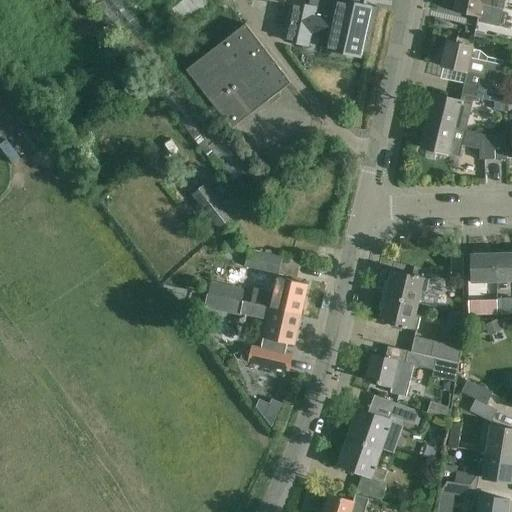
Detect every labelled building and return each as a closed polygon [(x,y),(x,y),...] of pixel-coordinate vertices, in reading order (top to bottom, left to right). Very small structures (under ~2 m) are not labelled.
[(85,0),(220,173),(206,184),(230,215),(266,188),(216,125),(146,34),(155,27),(134,0),(85,0)] [(192,0),(197,10),(217,0),(192,0)] [(235,4),(231,0),(221,0),(218,2),(226,11),(235,4)] [(294,5),(286,41),(307,46),(310,35),(330,39),(327,50),(360,57),(371,9),(364,7),(366,0),(347,0),(346,3),(333,1),(333,0),(311,0),(310,8),(294,5)] [(511,0),(456,0),(454,11),(478,17),(477,23),(499,28),(505,0),(511,0)] [(291,84),(245,25),(186,71),(232,130),(291,84)] [(441,67),(460,71),(467,73),(464,84),(481,88),(503,93),(500,67),(469,59),(471,48),(447,42),(441,67)] [(503,93),(481,88),(478,99),(495,103),(493,111),(504,113),(503,93)] [(434,95),(427,123),(492,138),(466,131),(472,105),(461,102),(434,95)] [(492,138),(427,123),(421,149),(459,157),(462,146),(480,150),(480,161),(492,160),(492,138)] [(495,138),(492,138),(492,160),(507,160),(506,138),(495,138)] [(235,222),(230,215),(206,184),(192,195),(221,233),(235,222)] [(245,267),(278,274),(282,258),(248,251),(245,267)] [(511,282),(511,253),(493,254),(495,283),(511,282)] [(495,283),(493,254),(471,255),(472,284),(495,283)] [(451,255),(451,275),(451,281),(463,280),(463,255),(451,255)] [(392,271),(386,296),(416,303),(434,307),(437,295),(426,292),(429,280),(392,271)] [(254,289),(251,304),(270,308),(301,315),(308,285),(277,278),(274,293),(254,289)] [(386,296),(380,322),(402,327),(402,328),(405,329),(405,328),(416,330),(417,331),(420,318),(413,316),(416,303),(386,296)] [(509,299),(495,300),(496,316),(510,315),(510,309),(509,299)] [(495,300),(481,300),(482,310),(482,317),(496,316),(495,300)] [(242,302),(239,315),(267,321),(263,339),(275,341),(294,345),(301,315),(270,308),(251,304),(242,302)] [(449,313),(445,332),(458,335),(463,316),(449,313)] [(414,338),(411,353),(459,365),(461,349),(460,348),(456,347),(414,338)] [(249,363),(288,372),(292,356),(252,347),(249,363)] [(406,364),(406,365),(414,367),(434,372),(432,378),(456,383),(459,365),(411,353),(409,353),(406,364)] [(368,369),(366,381),(385,386),(392,387),(390,394),(406,398),(414,367),(406,365),(406,364),(398,362),(391,360),(385,359),(372,356),(371,358),(368,369)] [(492,394),(467,382),(461,393),(476,400),(486,405),(492,394)] [(259,401),(256,408),(272,429),(282,405),(272,400),(270,405),(259,401)] [(486,405),(476,400),(470,412),(492,422),(497,411),(486,405)] [(419,413),(396,405),(392,418),(414,426),(419,413)] [(359,410),(349,438),(380,449),(386,433),(399,437),(403,425),(359,410)] [(447,448),(458,450),(462,426),(451,424),(447,448)] [(511,430),(490,427),(486,453),(511,457),(511,430)] [(380,449),(349,438),(339,466),(382,482),(386,470),(374,466),(380,449)] [(511,481),(511,457),(486,453),(482,479),(511,484),(511,481)] [(445,465),(442,482),(477,487),(478,476),(457,473),(458,467),(445,465)] [(356,492),(381,500),(385,486),(360,479),(356,492)] [(477,487),(442,482),(441,493),(475,498),(477,487)] [(329,496),(324,511),(364,511),(369,499),(357,495),(354,503),(348,502),(329,496)] [(480,496),(477,511),(507,511),(509,501),(480,496)]
